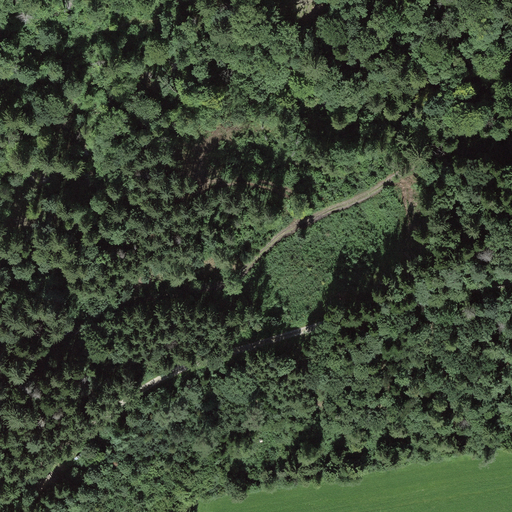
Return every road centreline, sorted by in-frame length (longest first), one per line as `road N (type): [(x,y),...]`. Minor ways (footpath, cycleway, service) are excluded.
road 1 (track): [(511,272),(407,280),(330,324),(177,373),(0,494)]
road 2 (track): [(297,0),(85,33)]
